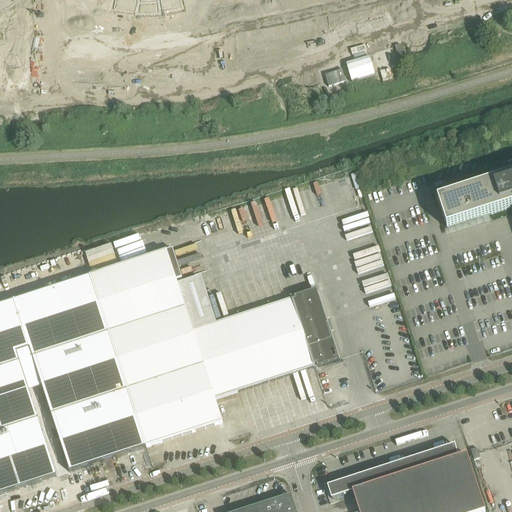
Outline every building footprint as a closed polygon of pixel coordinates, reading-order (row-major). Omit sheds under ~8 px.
[(401,45),(396,46),(400,60),(405,58),(401,45)] [(371,57),(347,63),(353,82),(376,76),(371,57)] [(381,71),(384,82),(403,76),(399,65),(381,71)] [(511,169),(436,195),(447,230),(490,216),(511,208),(511,169)] [(46,447),(60,442),(70,474),(223,424),(215,401),(315,369),(314,368),(317,367),(317,369),(339,362),(339,361),(317,292),(295,299),(295,301),(293,302),(293,301),(217,325),(203,283),(179,291),(177,282),(182,280),(173,251),(91,278),(34,296),(15,303),(0,307),(0,496),(56,478),(46,447)] [(455,447),(328,488),(332,501),(353,494),(359,511),(485,511),(467,457),(459,459),(455,447)] [(471,452),(472,455),(474,462),(481,460),(479,453),(477,450),(471,452)] [(296,511),(291,497),(281,500),(281,499),(277,500),(277,501),(244,511),(296,511)]
